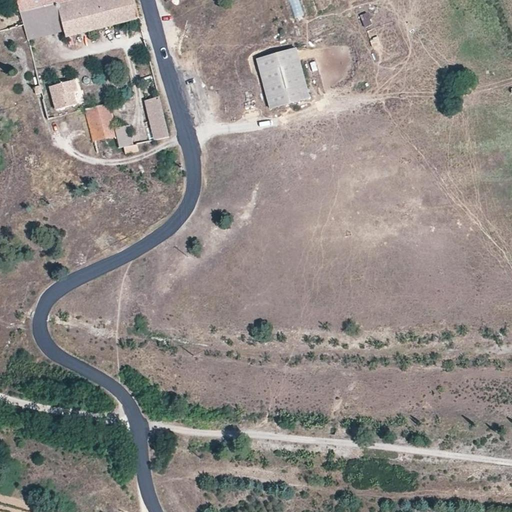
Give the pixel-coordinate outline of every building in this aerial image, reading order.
[(17,0),(21,13),(46,7),(79,0),(17,0)] [(62,33),(65,39),(141,21),(136,0),(79,0),(46,7),(50,21),(59,19),(62,33)] [(21,13),(23,23),(28,41),(62,33),(59,19),(50,21),(46,7),(21,13)] [(365,30),(374,26),(368,12),(359,16),(365,30)] [(370,40),(374,49),(381,45),(377,37),(370,40)] [(310,100),(298,52),(258,62),(270,111),(310,100)] [(51,87),(57,109),(77,102),(74,91),(79,89),(76,79),(51,87)] [(168,136),(159,97),(147,99),(156,139),(168,136)] [(113,129),(107,104),(84,110),(95,154),(117,148),(131,145),(126,126),(113,129)] [(245,121),(260,117),(258,111),(243,114),(245,121)] [(127,154),(140,151),(138,143),(125,146),(127,154)]
